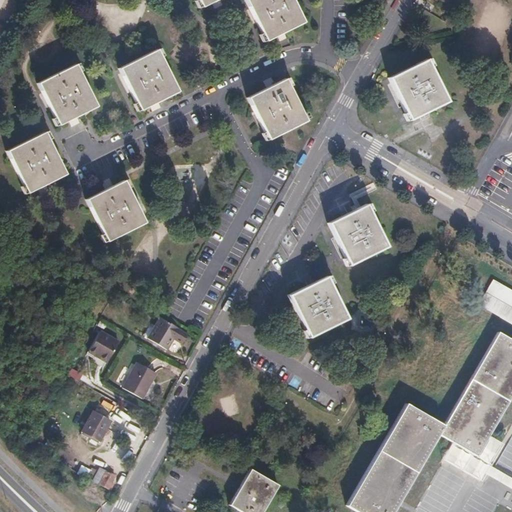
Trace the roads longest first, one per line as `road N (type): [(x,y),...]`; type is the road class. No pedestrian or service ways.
road 1 (residential): [(120,511),(332,129)]
road 2 (residential): [(332,129),(463,203)]
road 3 (residential): [(332,129),(405,0)]
